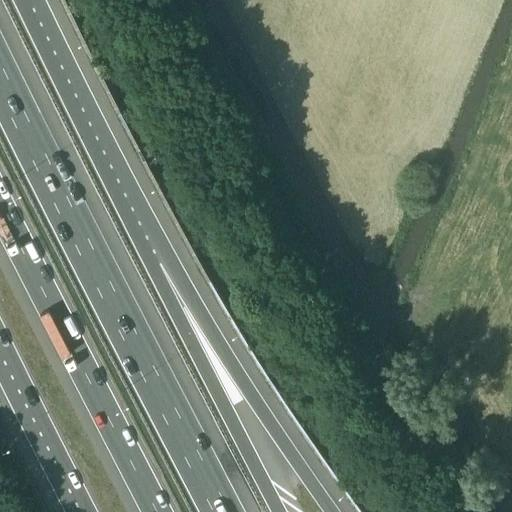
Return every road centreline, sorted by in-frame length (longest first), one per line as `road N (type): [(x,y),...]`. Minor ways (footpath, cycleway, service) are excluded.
road 1 (motorway): [(220,511),(0,73)]
road 2 (motorway): [(0,213),(157,511)]
road 3 (motorway): [(331,511),(152,268)]
road 4 (motorway): [(152,268),(26,0)]
road 5 (motorway): [(277,511),(152,268)]
road 6 (motorway): [(0,349),(82,511)]
